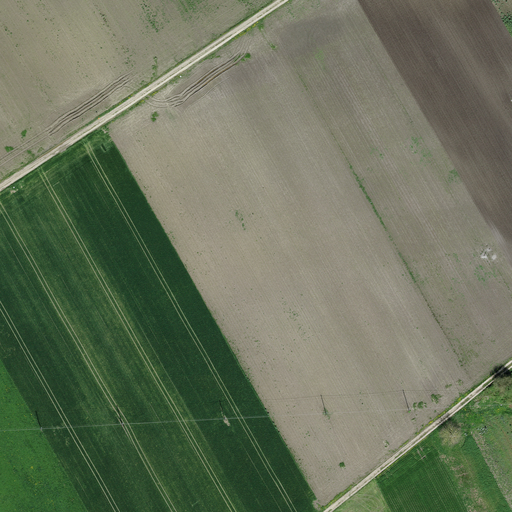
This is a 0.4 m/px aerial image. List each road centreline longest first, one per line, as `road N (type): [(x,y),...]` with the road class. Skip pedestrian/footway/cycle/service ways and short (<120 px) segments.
road 1 (track): [(285,0),(0,190)]
road 2 (track): [(322,511),(511,360)]
